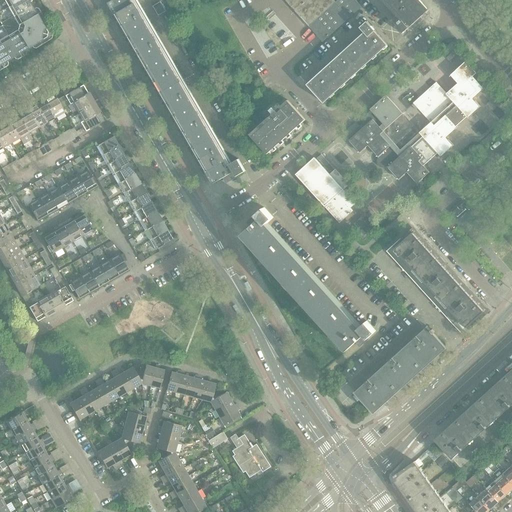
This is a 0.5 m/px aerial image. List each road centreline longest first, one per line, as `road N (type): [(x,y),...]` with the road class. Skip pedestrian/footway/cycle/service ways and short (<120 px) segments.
road 1 (residential): [(511,137),(424,217),(501,304)]
road 2 (tertiary): [(508,310),(349,458)]
road 3 (tertiary): [(364,478),(511,345)]
road 4 (residential): [(327,126),(452,11)]
road 5 (residential): [(102,496),(41,399),(0,365)]
road 6 (residential): [(205,220),(327,126)]
road 7 (residential): [(141,280),(107,219),(85,204),(36,231)]
road 8 (tertiary): [(263,337),(338,469)]
road 9 (tertiary): [(349,458),(263,337)]
